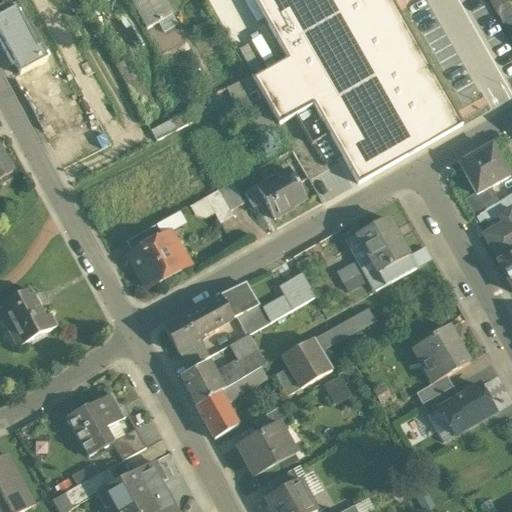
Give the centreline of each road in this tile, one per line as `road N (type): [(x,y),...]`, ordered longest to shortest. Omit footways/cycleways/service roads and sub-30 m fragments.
road 1 (residential): [(141,329),(421,175)]
road 2 (residential): [(141,329),(0,77)]
road 3 (residential): [(234,511),(141,329)]
road 4 (residential): [(511,343),(421,175)]
road 5 (residential): [(141,329),(0,423)]
